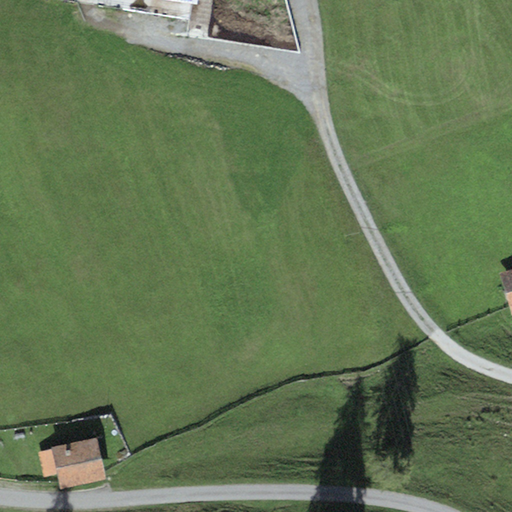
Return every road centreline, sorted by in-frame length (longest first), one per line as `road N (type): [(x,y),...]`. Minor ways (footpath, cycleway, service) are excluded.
road 1 (track): [(511,377),(446,346),(399,286),(321,128),(306,0)]
road 2 (unclassified): [(437,511),(372,494),(282,491),(84,503),(0,498)]
